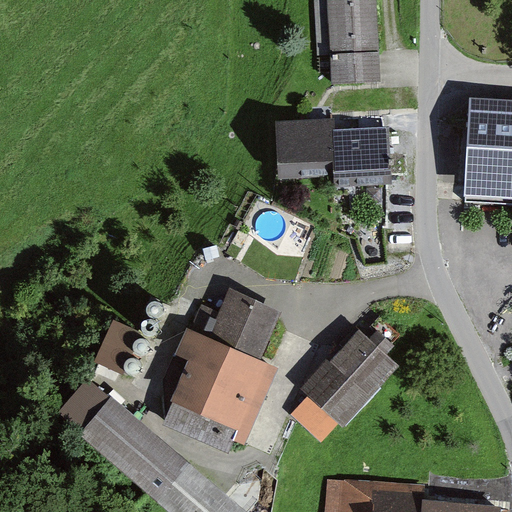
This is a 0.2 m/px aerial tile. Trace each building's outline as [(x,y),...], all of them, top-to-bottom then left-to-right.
[(381,0),(334,0),(340,86),(387,83),(381,0)] [(511,93),(471,91),(465,186),(511,189),(511,93)] [(335,173),(335,125),(335,116),(279,117),(279,174),(335,173)] [(390,182),(389,124),(335,125),(335,173),(335,182),(390,182)] [(186,408),(177,429),(241,458),(246,447),(252,449),(287,371),(272,364),(291,321),(241,299),(232,320),(210,310),(171,397),(186,408)] [(507,310),(498,310),(497,339),(506,339),(507,310)] [(369,330),(313,388),(352,425),(408,367),(369,330)] [(107,373),(139,376),(142,334),(111,331),(107,373)] [(249,511),(122,399),(90,435),(163,500),(176,511),(249,511)] [(507,511),(429,506),(431,489),(340,483),(337,511),(507,511)]
